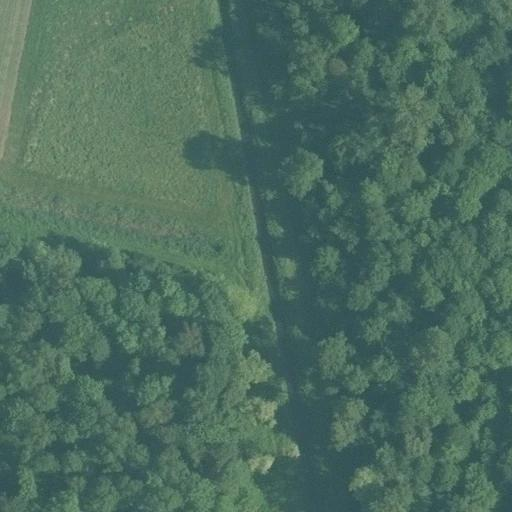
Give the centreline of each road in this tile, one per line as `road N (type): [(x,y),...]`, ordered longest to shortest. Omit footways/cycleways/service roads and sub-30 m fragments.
road 1 (track): [(341,511),(244,0)]
road 2 (track): [(511,123),(427,111),(267,119)]
